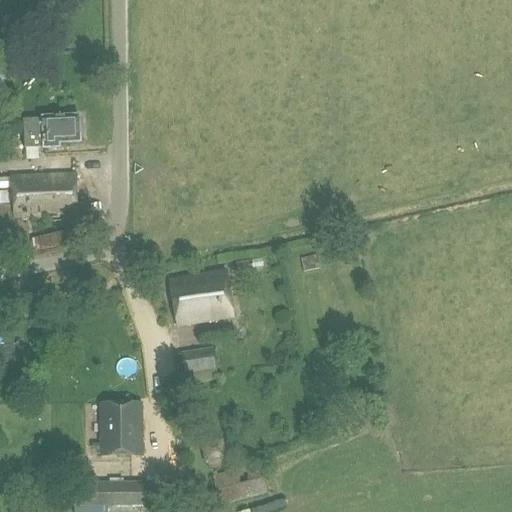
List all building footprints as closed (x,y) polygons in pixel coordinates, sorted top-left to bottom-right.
[(25,148),(44,147),(44,148),(58,148),(58,143),(80,142),(80,130),(83,126),(82,122),(79,119),(79,117),(43,118),(43,119),(23,119),(25,148)] [(13,204),(13,220),(0,220),(0,253),(29,248),(27,219),(31,219),(32,247),(79,235),(75,175),(11,178),(11,179),(12,189),(12,192),(13,204)] [(12,189),(11,179),(0,179),(0,182),(0,190),(12,189)] [(13,204),(12,192),(0,192),(0,194),(0,205),(13,204)] [(303,272),(320,268),(317,255),(301,259),(303,272)] [(236,263),(238,274),(253,272),(252,261),(236,263)] [(169,281),(177,327),(233,318),(225,272),(169,281)] [(185,374),(216,369),(213,349),(181,354),(185,374)] [(344,357),(319,362),(322,379),(347,374),(344,357)] [(141,456),(141,404),(101,404),(101,456),(141,456)] [(260,465),(213,478),(221,505),(267,493),(260,465)] [(152,484),(110,484),(110,505),(152,505),(152,484)]
